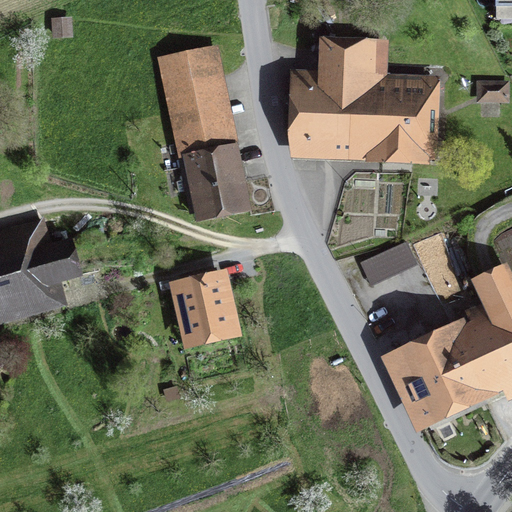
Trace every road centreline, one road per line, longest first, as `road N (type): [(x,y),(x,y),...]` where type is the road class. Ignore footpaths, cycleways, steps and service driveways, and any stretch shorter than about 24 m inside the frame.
road 1 (residential): [(250,0),(270,136),(307,240),(436,485),(459,511)]
road 2 (track): [(0,221),(60,205),(108,204),(265,251),(307,240)]
